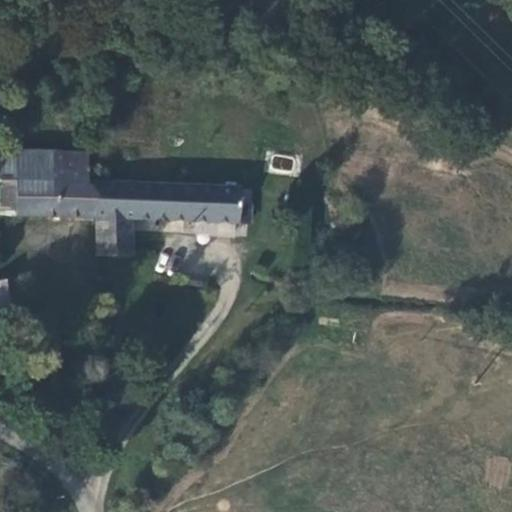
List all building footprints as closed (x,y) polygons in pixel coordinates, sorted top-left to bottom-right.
[(0,196),(85,201),(87,165),(76,163),(77,139),(0,135),(0,196)] [(120,202),(241,206),(241,189),(228,188),(229,171),(87,165),(85,201),(120,202)] [(119,241),(120,202),(85,201),(84,239),(119,241)] [(0,304),(13,304),(10,264),(0,264),(0,304)] [(13,304),(0,304),(0,322),(4,322),(14,321),(13,304)]
